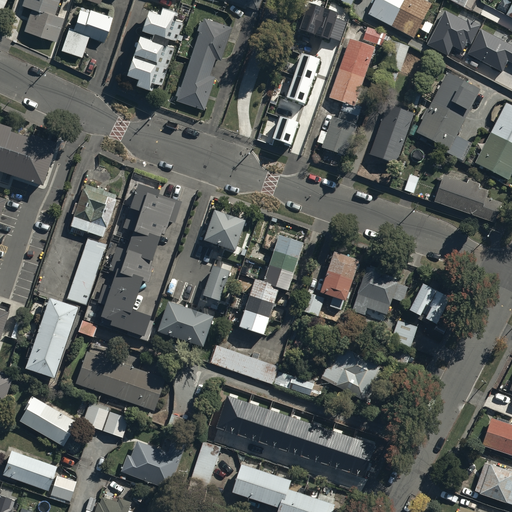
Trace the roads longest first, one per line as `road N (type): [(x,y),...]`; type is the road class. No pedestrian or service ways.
road 1 (unclassified): [(511,267),(119,129),(0,77)]
road 2 (residential): [(391,511),(511,277)]
